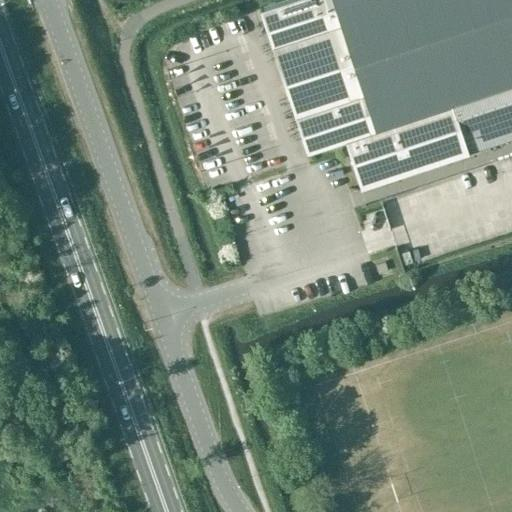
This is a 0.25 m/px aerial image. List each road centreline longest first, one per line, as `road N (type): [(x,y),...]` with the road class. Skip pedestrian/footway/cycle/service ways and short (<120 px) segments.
road 1 (unclassified): [(240,511),(216,473),(48,0)]
road 2 (primary): [(166,511),(0,41)]
